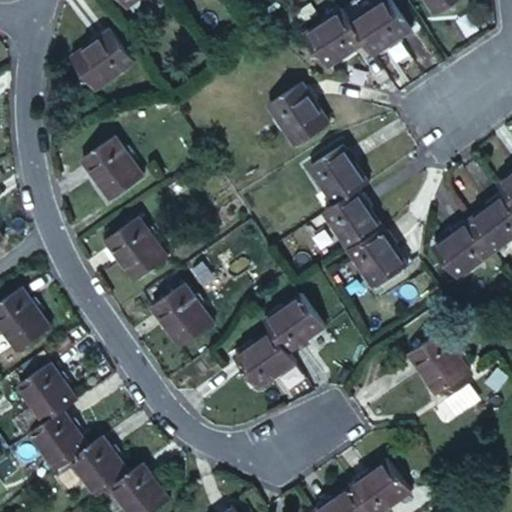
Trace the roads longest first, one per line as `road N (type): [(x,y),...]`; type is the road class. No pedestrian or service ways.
road 1 (residential): [(308,434),(245,454),(186,438),(140,392),(39,237),(19,160),(23,29)]
road 2 (residential): [(438,128),(504,79),(497,0)]
